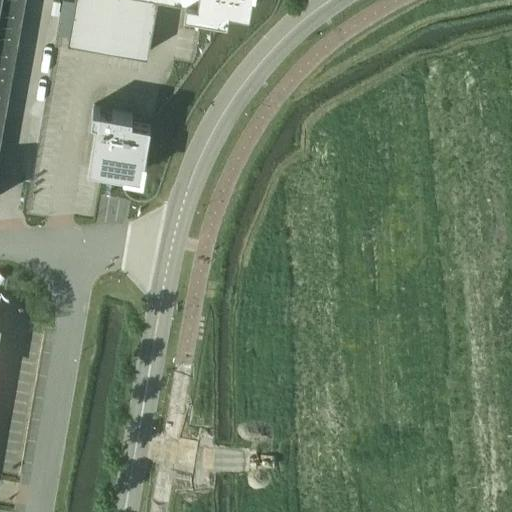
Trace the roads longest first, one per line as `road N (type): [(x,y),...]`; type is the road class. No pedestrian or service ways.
road 1 (unclassified): [(171,246),(195,168),(236,93),(284,37),(331,0)]
road 2 (unclassified): [(124,511),(171,246)]
road 3 (unclassified): [(37,511),(82,246)]
